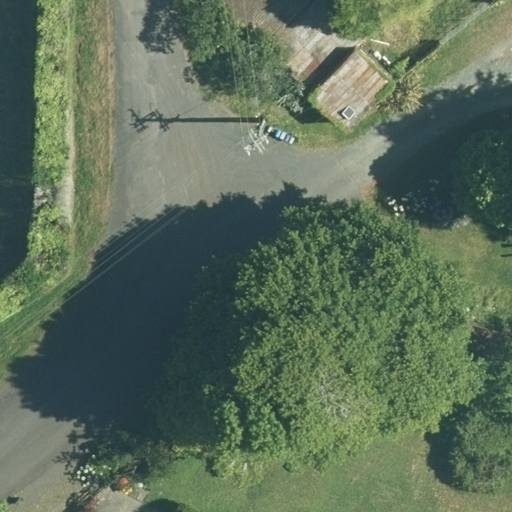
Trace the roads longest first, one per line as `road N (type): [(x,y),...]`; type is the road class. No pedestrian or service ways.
road 1 (unknown): [(511,33),(426,99),(334,221),(407,170),(511,151)]
road 2 (unclassified): [(334,221),(0,491)]
road 3 (unknown): [(144,374),(121,135),(121,0)]
